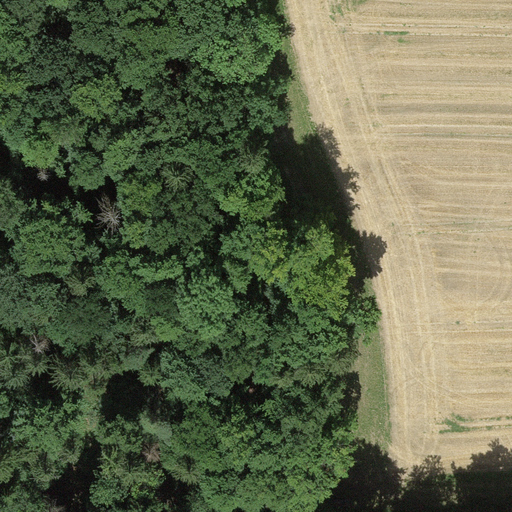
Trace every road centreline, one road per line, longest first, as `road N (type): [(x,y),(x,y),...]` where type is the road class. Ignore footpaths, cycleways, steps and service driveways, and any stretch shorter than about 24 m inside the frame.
road 1 (track): [(128,0),(309,161),(332,221),(351,289),(357,383),(352,457),(315,503)]
road 2 (track): [(249,0),(258,66),(309,161)]
